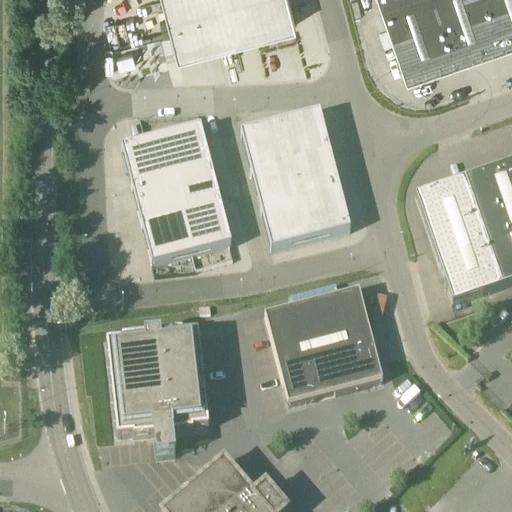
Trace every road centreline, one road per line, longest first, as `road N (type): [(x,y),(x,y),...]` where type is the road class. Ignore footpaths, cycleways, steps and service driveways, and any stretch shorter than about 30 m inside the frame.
road 1 (tertiary): [(86,511),(54,415),(46,340),(42,0)]
road 2 (unclassified): [(511,457),(427,374),(368,147)]
road 3 (unclassified): [(329,0),(368,147)]
road 4 (unclassified): [(368,147),(511,105)]
